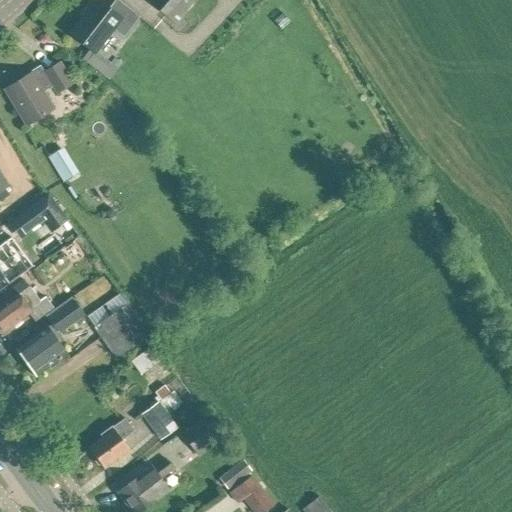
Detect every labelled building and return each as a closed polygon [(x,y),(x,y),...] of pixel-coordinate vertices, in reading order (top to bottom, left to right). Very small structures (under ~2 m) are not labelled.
[(122,38),(138,17),(116,0),(114,0),(107,10),(96,0),(69,34),(93,53),(112,29),(122,38)] [(175,24),(196,0),(153,0),(151,4),(166,18),(170,12),(173,15),(170,19),(175,24)] [(38,83),(31,73),(3,89),(25,126),(53,109),(42,91),(51,86),(56,93),(72,83),(59,62),(43,72),(46,78),(38,83)] [(58,151),(48,157),(50,160),(54,166),(67,158),(62,149),(58,151)] [(52,233),(67,222),(47,195),(9,224),(21,240),(44,223),(52,233)] [(0,269),(0,263),(10,256),(2,244),(0,245),(0,278),(5,276),(0,269)] [(60,253),(50,260),(55,267),(65,260),(60,253)] [(17,293),(0,304),(0,329),(2,332),(28,313),(34,322),(52,309),(43,297),(37,301),(26,285),(22,279),(12,286),(17,293)] [(114,358),(148,335),(119,294),(86,316),(114,358)] [(59,333),(83,314),(71,298),(45,316),(59,333)] [(56,361),(66,353),(47,326),(15,350),(34,377),(49,366),(50,368),(57,363),(56,361)] [(135,357),(146,372),(169,355),(158,340),(135,357)] [(178,405),(169,394),(158,402),(157,401),(140,414),(159,439),(176,427),(166,414),(178,405)] [(205,417),(182,434),(195,453),(219,435),(205,417)] [(121,440),(130,434),(120,421),(112,427),(111,426),(100,435),(101,437),(87,448),(94,457),(94,461),(97,464),(100,465),(103,469),(128,450),(121,440)] [(138,511),(168,491),(159,479),(172,468),(165,459),(152,468),(151,466),(116,492),(131,511),(138,511)] [(232,484),(253,470),(245,459),(224,473),(232,484)] [(252,511),(263,511),(273,504),(251,475),(229,491),(238,503),(243,499),(252,511)] [(303,511),(330,511),(318,496),(301,510),(303,511)]
